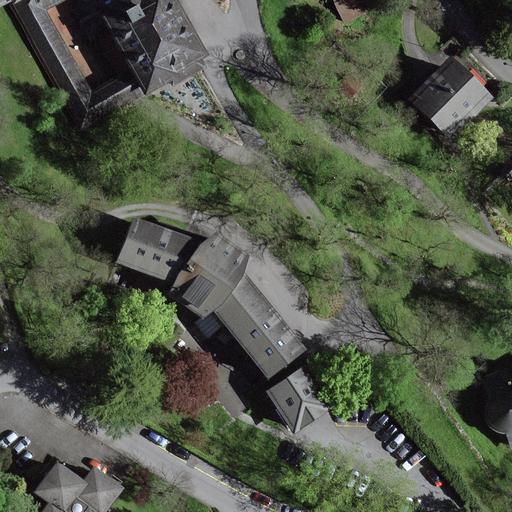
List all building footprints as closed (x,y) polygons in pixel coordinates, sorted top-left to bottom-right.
[(199,68),(161,0),(7,0),(79,133),(199,68)] [(489,104),(443,61),(402,105),(448,148),(489,104)] [(208,242),(198,248),(128,223),(111,269),(168,290),(161,300),(200,331),(210,348),(264,385),(298,358),(237,282),(243,265),(208,242)] [(476,380),(486,404),(483,408),(481,415),(481,422),(484,428),(490,435),(500,437),(503,444),(511,440),(511,378),(508,380),(503,369),(476,380)] [(324,411),(299,374),(264,396),(289,434),(324,411)] [(102,511),(118,490),(89,470),(78,485),(50,465),(30,495),(45,505),(40,511),(102,511)]
